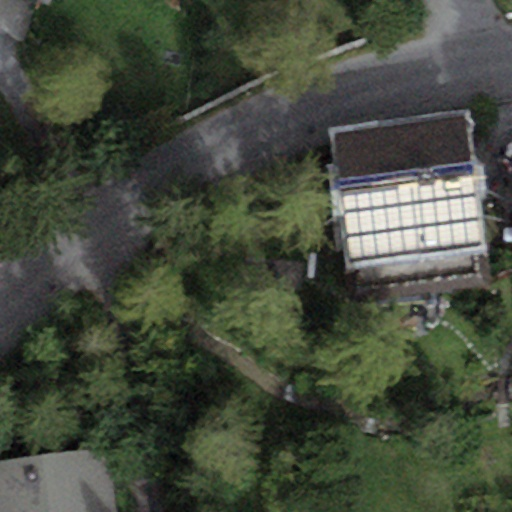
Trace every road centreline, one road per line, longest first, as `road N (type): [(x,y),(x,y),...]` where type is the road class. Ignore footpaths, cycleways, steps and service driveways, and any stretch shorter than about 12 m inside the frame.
road 1 (tertiary): [(87,254),(294,107),(476,65)]
road 2 (residential): [(155,511),(126,357),(87,254)]
